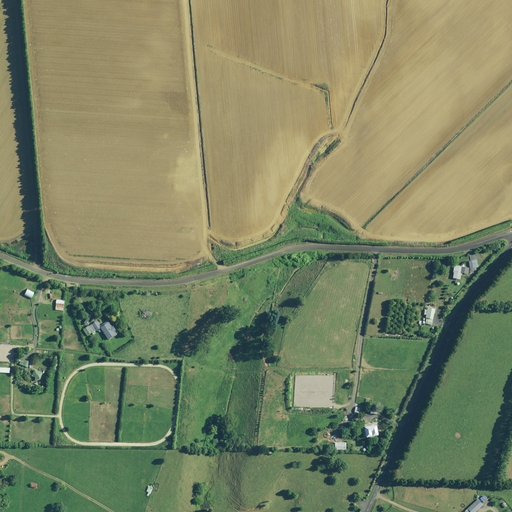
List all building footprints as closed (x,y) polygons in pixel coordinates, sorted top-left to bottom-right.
[(479,267),(478,260),(469,261),(470,270),(476,270),(475,267),(479,267)] [(461,273),(462,266),(454,265),(453,278),(460,279),(461,273)] [(35,292),(28,289),(25,295),(32,298),(35,292)] [(65,300),(57,299),(56,310),(64,310),(65,300)] [(436,308),(428,306),(427,310),(425,310),(425,314),(426,315),(426,317),(433,319),(434,313),(435,313),(436,308)] [(92,334),(93,335),(95,334),(94,332),(101,327),(109,340),(118,334),(116,332),(117,331),(113,325),(112,326),(109,321),(101,326),(97,320),(83,329),(88,336),(92,334)] [(43,372),(29,367),(27,373),(32,375),(32,376),(36,377),(35,380),(37,381),(38,378),(41,379),(43,372)] [(378,435),(376,424),(364,427),(366,437),(378,435)] [(346,450),(347,443),(335,442),(335,450),(346,450)] [(475,511),(483,505),(478,499),(465,511),(475,511)]
